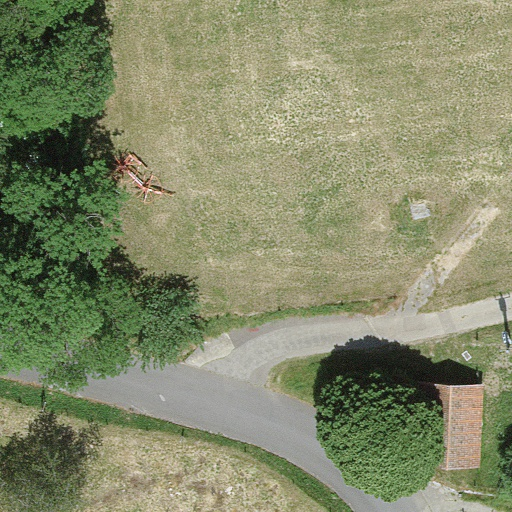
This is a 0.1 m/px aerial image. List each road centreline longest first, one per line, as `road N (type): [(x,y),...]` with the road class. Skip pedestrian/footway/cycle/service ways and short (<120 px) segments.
road 1 (unclassified): [(179,382),(269,342),(400,324),(511,294)]
road 2 (unclassified): [(179,382),(306,428),(388,511)]
road 3 (unclassified): [(0,342),(179,382)]
